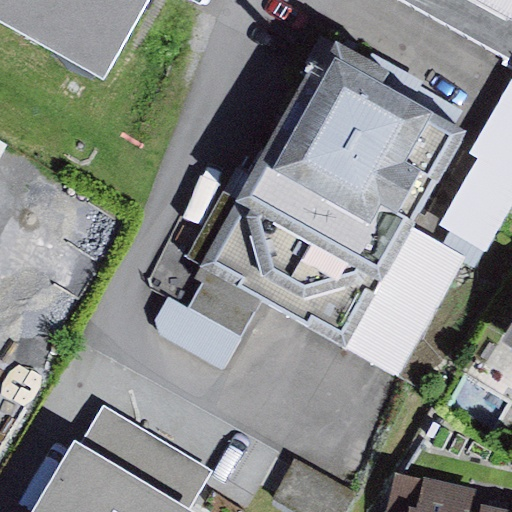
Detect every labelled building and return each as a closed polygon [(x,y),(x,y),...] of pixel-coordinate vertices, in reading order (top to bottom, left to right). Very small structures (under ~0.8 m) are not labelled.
[(156,0),(0,0),(0,30),(106,90),(156,0)] [(511,0),(398,0),(511,59),(511,58),(511,0)] [(452,136),(376,96),(383,82),(367,73),(322,49),(192,282),(201,287),(189,309),(171,299),(157,325),(162,339),(224,373),(263,303),(346,347),(411,229),(458,142),(452,136)] [(375,58),(367,73),(383,82),(376,96),(452,136),(463,115),(421,92),(425,85),(375,58)] [(511,206),(511,81),(470,154),(479,159),(439,227),(485,253),(511,206)] [(411,229),(346,347),(402,377),(467,259),(411,229)] [(511,330),(500,350),(511,356),(511,330)] [(176,511),(76,452),(39,511),(176,511)] [(295,462),(273,504),(287,511),(348,511),(357,496),(295,462)] [(388,511),(418,511),(425,483),(396,477),(388,511)] [(418,511),(496,511),(484,510),(487,495),(426,481),(425,483),(418,511)]
